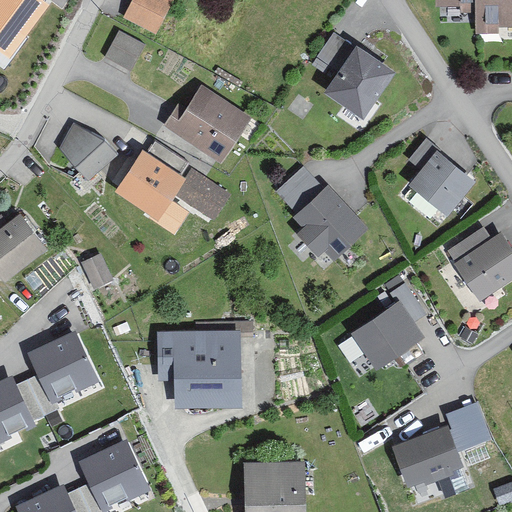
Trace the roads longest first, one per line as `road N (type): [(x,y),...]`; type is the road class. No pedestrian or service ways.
road 1 (residential): [(511,183),(399,0)]
road 2 (residential): [(0,168),(96,0)]
road 3 (residential): [(201,511),(144,369)]
